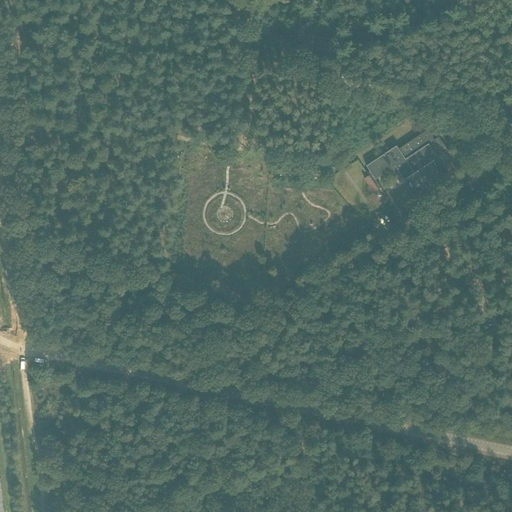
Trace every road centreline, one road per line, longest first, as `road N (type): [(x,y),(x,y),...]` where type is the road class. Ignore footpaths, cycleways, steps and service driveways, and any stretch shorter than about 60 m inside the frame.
road 1 (track): [(0,164),(42,511)]
road 2 (unclassified): [(511,452),(179,380)]
road 3 (unclassified): [(179,380),(379,235)]
road 4 (unclassified): [(0,339),(179,380)]
